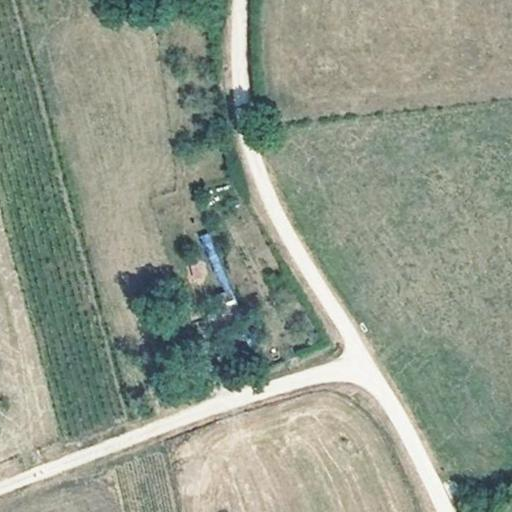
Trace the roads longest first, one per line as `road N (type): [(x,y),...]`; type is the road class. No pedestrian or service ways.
road 1 (track): [(365,363),(293,245),(250,146),(239,0)]
road 2 (track): [(365,363),(207,409),(0,490)]
road 3 (track): [(445,511),(365,363)]
